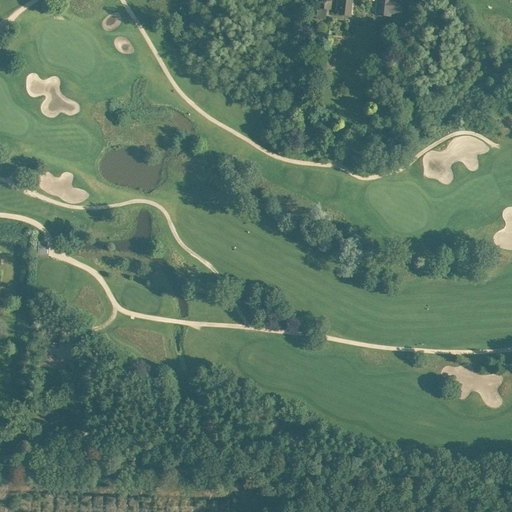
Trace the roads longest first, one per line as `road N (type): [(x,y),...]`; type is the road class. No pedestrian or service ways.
road 1 (track): [(505,484),(0,466)]
road 2 (unknown): [(244,326),(136,315),(42,229),(0,213)]
